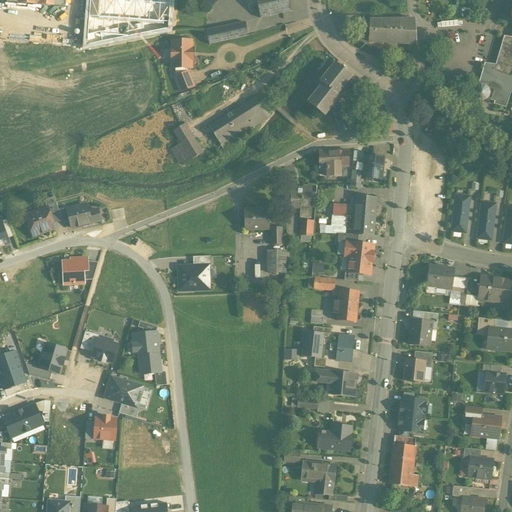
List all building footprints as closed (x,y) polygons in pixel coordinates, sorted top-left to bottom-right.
[(168,30),(169,0),(89,0),(86,47),(168,30)] [(288,0),(256,0),(260,18),(291,11),(288,0)] [(417,0),(419,14),(442,13),(441,0),(417,0)] [(413,20),(358,21),(357,32),(369,32),(368,42),(415,44),(415,45),(416,45),(416,44),(414,22),(413,20)] [(244,23),(233,25),(235,38),(247,36),(248,36),(247,35),(245,24),(245,23),(244,23)] [(233,25),(214,29),(217,42),(235,38),(233,25)] [(214,29),(205,31),(208,44),(217,42),(214,29)] [(511,36),(511,39),(504,37),(495,68),(485,65),(478,86),(481,86),(484,86),(486,88),(487,90),(488,93),(488,96),(487,98),(495,100),(494,104),(503,106),(504,107),(511,85),(511,36)] [(175,68),(175,77),(186,73),(186,69),(190,69),(191,69),(191,68),(191,61),(192,61),(193,61),(193,60),(192,60),(193,57),(192,53),(193,50),(193,49),(192,49),(191,49),(191,42),(191,41),(190,41),(172,41),(171,41),(171,42),(172,42),(171,48),(171,50),(172,50),(171,51),(171,59),(171,60),(171,61),(171,68),(172,68),(175,68)] [(335,64),(320,83),(322,84),(308,103),(324,116),(339,96),(337,94),(351,76),(335,64)] [(186,73),(175,77),(174,78),(175,78),(180,91),(180,92),(180,93),(181,92),(193,87),(194,87),(194,86),(193,86),(188,73),(188,72),(187,72),(186,73)] [(488,96),(488,93),(487,90),(486,88),(484,86),(481,86),(478,86),(476,88),(474,91),(474,93),(474,96),(476,98),(478,100),(481,100),(484,100),(486,98),(487,98),(488,96)] [(258,96),(209,127),(222,148),(253,128),(252,126),(263,119),(269,113),(258,96)] [(183,124),(179,127),(174,130),(181,143),(190,157),(192,159),(202,153),(183,124)] [(181,143),(171,149),(180,163),(190,157),(181,143)] [(347,150),(319,151),(319,167),(321,167),(322,171),(327,171),(327,177),(340,176),(346,176),(345,167),(348,167),(347,150)] [(367,158),(365,176),(381,177),(382,159),(367,158)] [(362,188),(364,171),(353,170),(351,187),(362,188)] [(311,189),(291,188),(290,208),(301,208),(309,209),(309,208),(311,189)] [(469,197),(456,196),(454,213),(467,215),(469,197)] [(375,198),(356,197),(354,217),(353,228),(353,234),(358,235),(371,235),(372,235),(375,198)] [(56,204),(55,202),(46,205),(47,208),(52,221),(61,218),(61,217),(58,210),(56,204)] [(495,205),(481,203),(479,221),(492,222),(495,205)] [(87,208),(77,211),(76,207),(67,210),(66,210),(69,221),(71,228),(100,221),(97,210),(88,213),(87,208)] [(47,208),(25,216),(28,225),(31,224),(35,236),(51,230),(49,226),(53,224),(52,221),(47,208)] [(67,208),(58,210),(61,217),(61,218),(63,223),(69,221),(66,210),(67,210),(67,208)] [(309,209),(301,208),(300,218),(311,219),(311,208),(309,208),(309,209)] [(268,209),(244,210),(245,230),(269,229),(268,209)] [(467,215),(454,213),(451,231),(465,233),(467,215)] [(346,217),(334,216),(333,227),(345,228),(345,227),(346,217)] [(354,217),(346,217),(345,227),(353,228),(354,217)] [(1,221),(0,221),(0,247),(9,244),(1,221)] [(312,221),(301,221),(300,235),(311,236),(312,221)] [(492,222),(479,221),(477,238),(490,240),(492,222)] [(511,225),(505,225),(503,243),(511,243),(511,225)] [(281,228),(271,228),(271,245),(281,245),(281,228)] [(353,234),(338,234),(337,242),(346,243),(351,243),(352,243),(357,244),(358,235),(353,234)] [(349,257),(372,259),(373,254),(373,253),(372,253),(373,246),(372,246),(357,244),(352,243),(351,243),(346,243),(344,257),(349,257)] [(285,251),(268,251),(267,273),(284,273),(285,251)] [(209,265),(209,267),(211,267),(211,257),(193,258),(193,266),(209,265)] [(372,259),(349,257),(348,272),(348,273),(358,274),(369,275),(370,275),(370,274),(371,262),(372,262),(372,261),(372,259)] [(83,284),(83,280),(83,270),(87,270),(87,261),(87,258),(77,259),(77,261),(63,262),(64,285),(83,284)] [(83,270),(83,280),(92,280),(93,280),(98,263),(87,261),(87,270),(83,270)] [(324,276),(324,263),(314,263),(314,276),(324,276)] [(177,266),(178,292),(210,291),(209,267),(209,265),(193,266),(177,266)] [(454,270),(429,267),(425,293),(435,295),(436,286),(451,288),(453,280),(453,277),(454,270)] [(348,272),(344,272),(344,280),(357,282),(358,274),(348,273),(348,272)] [(468,279),(453,277),(453,280),(458,280),(456,298),(465,299),(466,295),(468,279)] [(511,281),(481,277),(480,280),(478,297),(478,300),(508,304),(511,281)] [(334,281),(314,279),(314,289),(333,291),(334,281)] [(480,280),(468,279),(466,295),(478,297),(480,280)] [(358,292),(340,290),(337,321),(355,323),(358,292)] [(312,322),(323,323),(324,310),(313,309),(312,322)] [(438,314),(423,312),(422,321),(431,322),(430,329),(436,330),(438,314)] [(495,320),(478,318),(477,328),(489,329),(489,328),(494,329),(495,320)] [(422,321),(412,320),(409,345),(428,347),(430,329),(431,322),(422,321)] [(313,327),(313,333),(323,334),(323,335),(330,335),(331,329),(313,327)] [(494,329),(489,328),(489,329),(487,349),(509,351),(511,331),(494,329)] [(83,339),(96,343),(97,339),(98,339),(99,336),(85,332),(83,339)] [(304,332),(301,357),(314,358),(321,359),(322,344),(323,335),(323,334),(313,333),(304,332)] [(156,333),(141,334),(134,335),(134,342),(132,343),(133,355),(139,354),(141,375),(154,373),(160,372),(156,333)] [(354,337),(338,335),(335,360),(351,362),(354,337)] [(96,343),(83,339),(80,349),(93,353),(96,343)] [(97,339),(96,343),(93,353),(91,358),(98,360),(98,361),(104,363),(105,362),(112,364),(117,345),(111,343),(112,341),(103,339),(103,341),(98,339),(97,339)] [(5,352),(7,355),(13,353),(11,350),(7,351),(5,343),(0,344),(0,347),(2,353),(5,352)] [(63,359),(66,350),(45,344),(39,368),(38,369),(51,372),(58,374),(61,366),(62,366),(64,359),(63,359)] [(325,344),(322,344),(321,359),(314,358),(313,367),(325,368),(326,359),(324,359),(325,344)] [(432,353),(414,351),(413,361),(424,362),(423,367),(430,368),(432,353)] [(0,357),(0,368),(18,363),(15,353),(13,353),(7,355),(0,357)] [(413,361),(405,360),(403,380),(412,381),(414,383),(418,384),(420,382),(422,382),(423,367),(424,362),(413,361)] [(21,373),(18,363),(0,368),(0,378),(0,380),(21,373)] [(49,381),(51,372),(38,369),(39,368),(25,364),(29,376),(49,381)] [(490,366),(483,365),(482,373),(486,374),(486,373),(489,373),(490,366)] [(500,367),(490,366),(489,373),(499,375),(500,367)] [(354,374),(331,372),(319,371),(318,382),(333,383),(332,395),(352,397),(354,374)] [(25,383),(21,373),(0,380),(4,390),(25,383)] [(489,373),(486,373),(486,374),(484,392),(503,394),(505,375),(499,375),(489,373)] [(116,401),(122,403),(136,407),(142,388),(142,387),(111,378),(105,396),(116,399),(116,401)] [(318,401),(298,399),(297,407),(317,409),(318,401)] [(399,415),(423,418),(425,401),(403,399),(402,404),(400,404),(399,415)] [(136,407),(122,403),(119,414),(136,419),(139,408),(136,407)] [(35,405),(24,410),(32,429),(43,425),(35,405)] [(354,409),(336,407),(336,408),(326,407),(325,418),(335,419),(333,433),(323,432),(321,448),(334,449),(334,448),(349,450),(351,436),(354,409)] [(481,408),(466,407),(465,417),(473,417),(473,415),(481,416),(481,408)] [(24,410),(14,414),(21,433),(32,429),(24,410)] [(49,412),(43,412),(42,416),(44,422),(49,422),(50,412),(49,412)] [(21,433),(14,414),(3,419),(11,438),(21,433)] [(423,418),(399,415),(398,426),(400,426),(399,431),(400,431),(409,432),(422,434),(423,418)] [(481,416),(473,415),(473,417),(471,435),(498,438),(500,418),(481,416)] [(94,439),(95,439),(114,441),(116,420),(109,419),(109,417),(102,417),(102,419),(95,418),(95,422),(94,439)] [(94,440),(95,439),(94,439),(95,422),(86,422),(85,439),(94,440)] [(408,438),(399,437),(394,436),(393,445),(414,447),(415,439),(408,438)] [(414,447),(393,445),(389,484),(410,486),(414,447)] [(480,450),(464,448),(462,459),(470,460),(470,458),(479,459),(480,450)] [(300,454),(284,453),(284,461),(299,462),(300,454)] [(479,459),(470,458),(470,460),(468,477),(490,479),(492,460),(479,459)] [(336,466),(307,463),(305,480),(306,479),(321,481),(320,494),(331,496),(332,483),(334,483),(336,466)] [(470,488),(453,486),(451,497),(456,497),(462,500),(462,497),(469,498),(470,488)] [(307,498),(289,496),(288,503),(295,504),(295,503),(306,504),(307,498)] [(65,497),(65,503),(69,503),(68,511),(79,511),(80,498),(65,497)] [(469,498),(462,497),(462,500),(460,511),(482,511),(484,500),(469,498)] [(106,507),(106,511),(115,511),(116,503),(116,500),(106,499),(106,507)] [(68,511),(69,503),(65,503),(49,502),(47,511),(68,511)] [(128,511),(128,502),(116,503),(115,511),(128,511)] [(330,508),(317,507),(318,506),(306,504),(295,503),(295,504),(294,511),(330,511),(331,507),(330,507),(330,508)]
